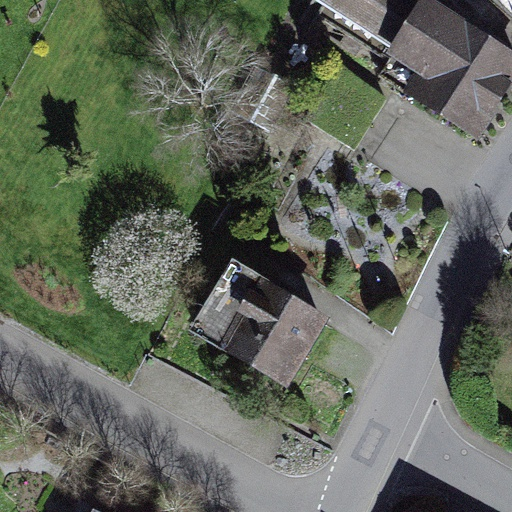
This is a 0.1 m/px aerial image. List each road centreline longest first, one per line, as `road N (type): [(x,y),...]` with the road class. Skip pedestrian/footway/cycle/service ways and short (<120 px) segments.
road 1 (residential): [(290,511),(0,354)]
road 2 (unclassified): [(511,183),(386,434)]
road 3 (residential): [(386,434),(511,498)]
